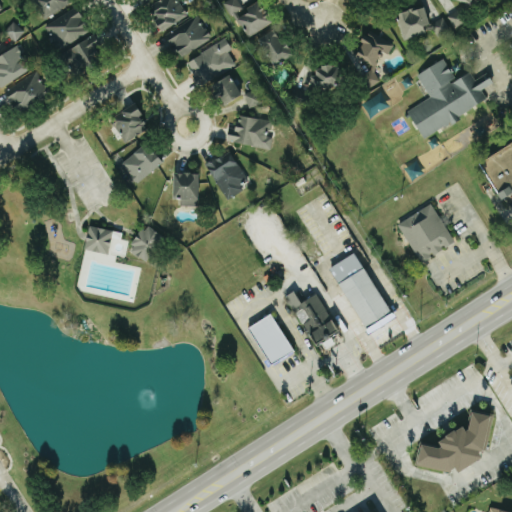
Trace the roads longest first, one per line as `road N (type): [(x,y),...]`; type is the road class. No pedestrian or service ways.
road 1 (secondary): [(228,481),(472,322)]
road 2 (residential): [(146,66),(0,158)]
road 3 (residential): [(106,0),(177,111)]
